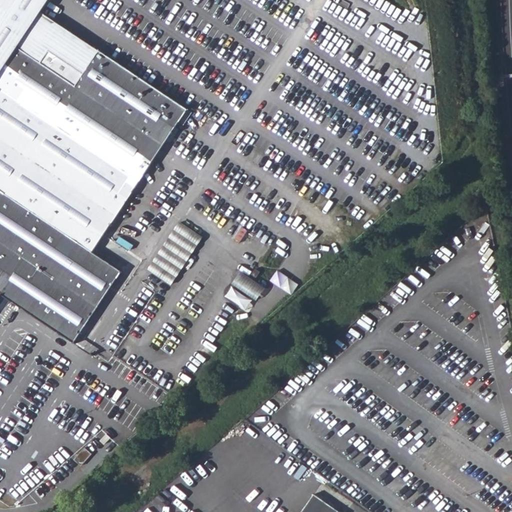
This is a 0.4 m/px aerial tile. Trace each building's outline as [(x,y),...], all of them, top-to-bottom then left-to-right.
[(0,0),(0,73),(41,12),(47,0),(0,0)] [(105,234),(188,111),(41,12),(0,73),(0,298),(2,296),(74,344),(121,273),(92,253),(105,234)] [(180,221),(149,269),(173,284),(204,235),(180,221)] [(233,284),(259,298),(266,285),(240,271),(233,284)] [(91,454),(85,449),(75,460),(82,466),(91,454)] [(304,511),(337,511),(321,500),(316,497),(304,511)]
